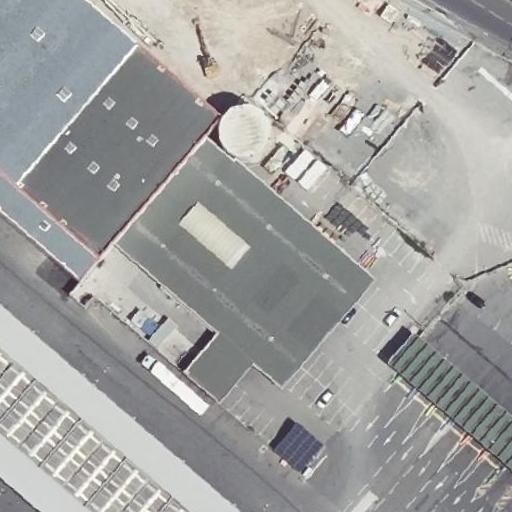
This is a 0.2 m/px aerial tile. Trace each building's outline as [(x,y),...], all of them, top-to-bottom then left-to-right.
[(189,48),(186,45),(162,72),(80,0),(0,0),(0,175),(23,196),(19,201),(34,214),(38,209),(63,230),(58,235),(74,249),(79,244),(83,248),(99,262),(111,249),(204,141),(243,96),(189,48)] [(80,0),(162,72),(186,45),(152,14),(162,0),(80,0)] [(169,0),(162,0),(152,14),(186,45),(189,48),(204,32),(169,0)] [(308,104),(328,81),(293,50),(273,72),(308,104)] [(339,90),(328,81),(308,104),(319,113),(339,90)] [(375,123),(339,90),(319,113),(356,145),(375,123)] [(220,126),(217,132),(217,134),(218,145),(222,153),(230,160),(233,162),(243,164),(249,163),(257,160),(262,155),(265,150),(268,142),(267,131),(265,125),(259,118),(254,115),(245,112),(240,112),(231,115),(227,118),(220,126)] [(284,130),(308,152),(318,141),(294,119),(284,130)] [(214,338),(199,356),(211,366),(192,388),(215,409),(250,370),(278,395),(374,285),(233,162),(231,164),(204,141),(111,249),(214,338)] [(94,303),(76,288),(96,266),(99,262),(83,248),(79,244),(74,249),(69,256),(53,242),(58,235),(63,230),(38,209),(34,214),(29,220),(14,206),(19,201),(23,196),(0,175),(0,218),(47,260),(54,266),(44,278),(67,298),(66,298),(83,313),(94,303)] [(34,214),(19,201),(14,206),(29,220),(34,214)] [(74,249),(58,235),(53,242),(69,256),(74,249)] [(47,260),(37,271),(44,278),(54,266),(47,260)] [(96,266),(76,288),(94,303),(192,388),(211,366),(199,356),(96,266)] [(230,511),(0,315),(0,483),(33,511),(230,511)] [(464,435),(492,459),(498,464),(511,476),(511,423),(491,406),(414,340),(388,370),(464,435)] [(498,464),(492,459),(480,460),(482,476),(499,476),(498,464)]
